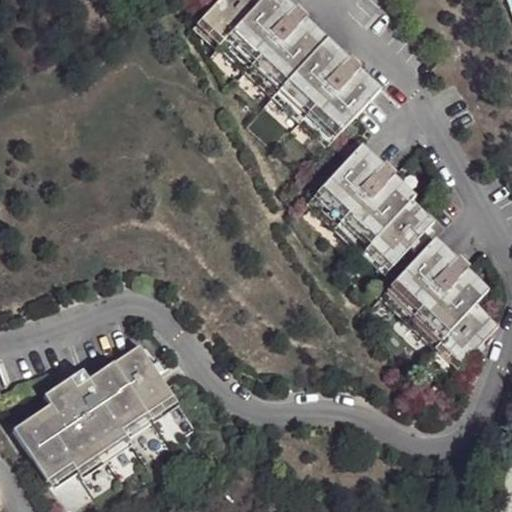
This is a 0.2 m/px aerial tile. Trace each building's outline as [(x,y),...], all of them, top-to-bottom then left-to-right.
[(213,0),(194,21),(216,42),(211,48),(322,148),(375,89),(353,68),(352,69),(341,60),(342,59),(298,19),(297,20),(286,10),(288,9),(277,0),(213,0)] [(356,144),(303,202),(358,252),(366,242),(388,262),(405,243),(425,221),(428,218),(405,197),(409,193),(388,173),(386,174),(377,165),(378,164),(356,144)] [(425,221),(405,243),(409,246),(429,224),(425,221)] [(431,233),(376,293),(433,344),(437,338),(460,359),(496,318),(473,297),(486,283),(463,263),(462,264),(452,255),(453,253),(431,233)] [(135,350),(154,377),(159,374),(140,346),(135,350)] [(46,410),(9,434),(43,485),(68,468),(72,475),(122,441),(118,434),(169,400),(154,377),(135,350),(84,384),(46,410)] [(46,410),(84,384),(78,374),(40,400),(46,410)]
